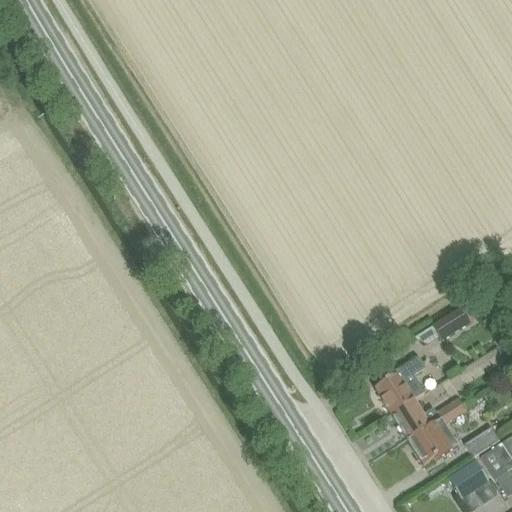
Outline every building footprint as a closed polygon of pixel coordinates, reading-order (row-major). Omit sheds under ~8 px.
[(432,328),(441,342),(472,323),(463,309),(432,328)] [(410,340),(419,354),(437,341),(428,328),(410,340)] [(511,341),(497,351),(504,362),(511,356),(511,341)] [(389,415),(411,402),(423,395),(412,378),(423,371),(416,359),(392,373),(394,376),(373,389),(389,415)] [(450,421),(460,415),(465,412),(458,400),(443,409),(450,421)] [(438,421),(434,415),(431,411),(421,417),(411,402),(389,415),(405,441),(427,428),(437,421),(438,421)] [(441,427),(450,421),(443,409),(434,415),(438,421),(441,427)] [(427,428),(405,441),(421,467),(431,461),(433,464),(444,457),(455,450),(448,438),(437,421),(427,428)] [(462,446),(470,460),(498,443),(489,429),(462,446)] [(511,471),(511,465),(511,463),(500,446),(480,459),(495,482),(511,471)] [(475,511),(496,499),(481,475),(473,463),(446,481),(466,511),(475,511)] [(511,500),(511,471),(495,484),(509,503),(511,500)] [(407,511),(443,511),(440,503),(428,508),(423,495),(404,503),(407,511)]
